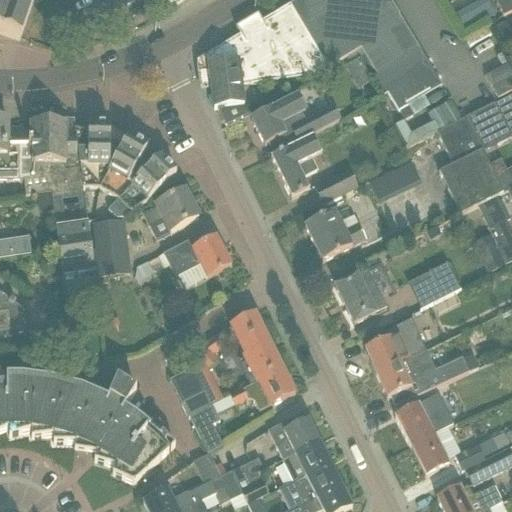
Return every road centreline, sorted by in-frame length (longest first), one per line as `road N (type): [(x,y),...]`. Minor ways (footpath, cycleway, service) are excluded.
road 1 (unclassified): [(279,288),(161,47)]
road 2 (residential): [(392,511),(279,288)]
road 3 (unclassified): [(0,83),(59,80),(161,47)]
